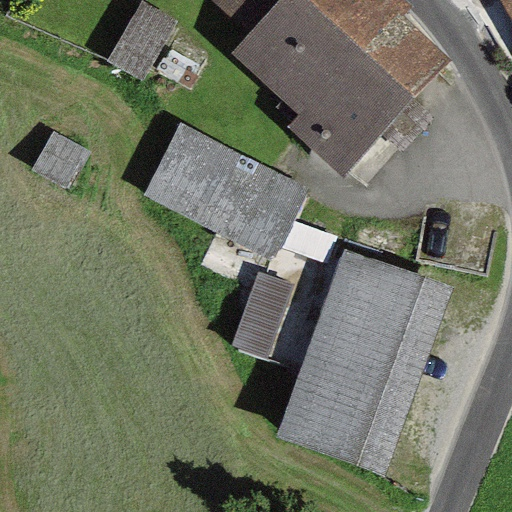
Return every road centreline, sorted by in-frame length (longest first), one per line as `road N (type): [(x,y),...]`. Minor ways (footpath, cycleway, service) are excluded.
road 1 (unclassified): [(451,511),(511,346)]
road 2 (unclassified): [(511,133),(477,65),(428,0)]
